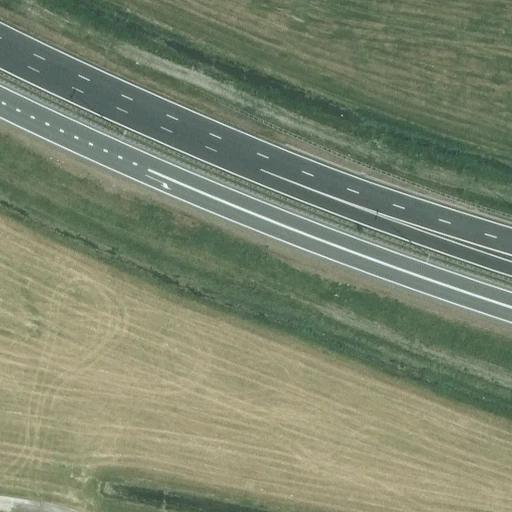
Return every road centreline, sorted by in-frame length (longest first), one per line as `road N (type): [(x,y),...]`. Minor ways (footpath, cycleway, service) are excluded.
road 1 (trunk): [(0,102),(337,247),(511,307)]
road 2 (trunk): [(259,174),(0,51)]
road 3 (trunk): [(511,270),(259,174)]
road 4 (trunk): [(511,244),(259,174)]
